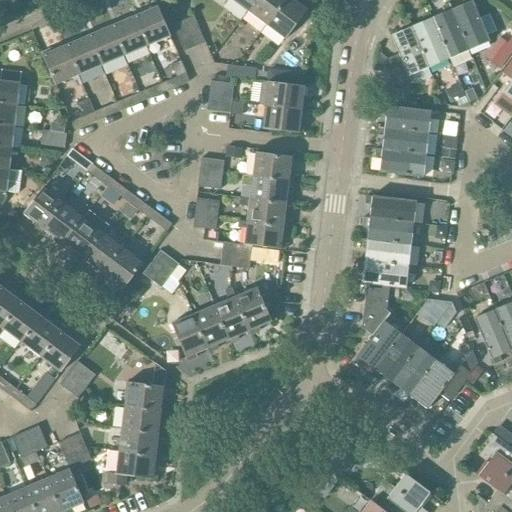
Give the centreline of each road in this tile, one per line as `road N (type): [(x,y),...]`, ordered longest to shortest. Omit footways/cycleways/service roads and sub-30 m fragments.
road 1 (unclassified): [(309,383),(324,334),(352,54),(370,0)]
road 2 (unclassified): [(194,511),(309,383)]
road 3 (residential): [(413,456),(309,383)]
